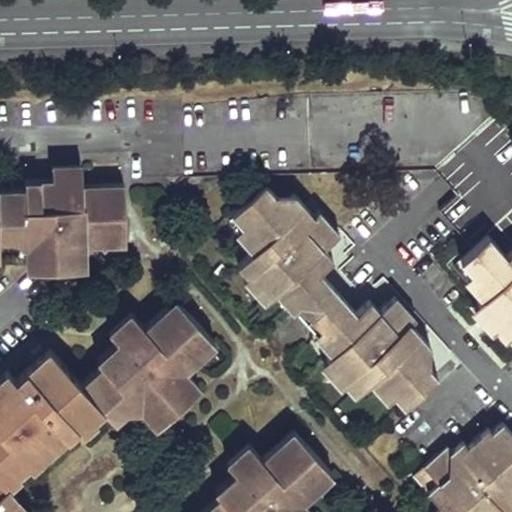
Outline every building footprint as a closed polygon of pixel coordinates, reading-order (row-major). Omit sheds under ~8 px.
[(49,185),(79,183),(78,162),(49,162),(50,177),(49,185)] [(0,237),(22,236),(23,261),(51,261),(52,269),(80,268),(80,243),(95,242),(102,237),(107,242),(122,242),(121,183),(79,183),(49,185),(50,177),(22,179),(21,186),(0,186),(0,237)] [(264,181),(232,210),(250,230),(243,238),(252,248),(240,260),(251,273),(245,279),(254,289),(260,284),(269,294),(275,289),(285,301),(287,303),(289,303),(292,304),(295,305),(297,305),(299,304),(301,303),(327,278),(319,269),(332,257),(321,245),(332,235),(320,222),(316,226),(308,218),(313,212),(293,192),(282,201),(264,181)] [(320,222),(332,235),(337,230),(318,208),(313,212),(308,218),(316,226),(320,222)] [(511,318),(511,241),(505,248),(484,225),(456,251),(476,274),(471,278),(478,287),(490,300),(499,292),(507,303),(493,316),(502,327),(511,318)] [(102,237),(95,242),(102,249),(107,242),(102,237)] [(327,278),(301,303),(321,324),(347,300),(327,278)] [(490,300),(478,287),(466,298),(487,321),(493,316),(507,303),(499,292),(490,300)] [(0,511),(29,511),(23,504),(20,506),(9,495),(16,489),(5,478),(27,460),(29,463),(75,422),(77,424),(100,404),(110,416),(127,400),(144,418),(168,398),(173,403),(195,384),(179,366),(189,356),(192,348),(199,347),(211,338),(172,296),(141,324),(120,343),(115,338),(92,359),(96,364),(78,379),(48,344),(13,374),(23,386),(12,396),(3,386),(0,388),(0,511)] [(404,323),(408,319),(412,316),(393,296),(389,300),(399,312),(396,315),(404,323)] [(321,324),(313,331),(330,350),(325,356),(334,365),(327,371),(339,384),(344,380),(353,389),(368,376),(377,387),(383,381),(402,402),(435,373),(417,352),(428,341),(408,319),(404,323),(396,315),(399,312),(389,300),(379,309),(369,298),(357,310),(347,300),(321,324)] [(120,343),(141,324),(126,308),(105,326),(115,338),(120,343)] [(192,348),(189,356),(198,356),(199,347),(192,348)] [(6,366),(0,370),(0,388),(3,386),(12,396),(23,386),(13,374),(6,366)] [(435,450),(410,471),(436,500),(423,511),(508,511),(511,506),(511,430),(501,419),(491,428),(487,424),(466,443),(461,437),(449,449),(452,452),(444,460),(435,450)] [(309,511),(296,496),(308,485),(308,478),(316,478),(328,468),(289,425),(257,454),(237,473),(231,467),(208,488),(212,494),(195,509),(197,511),(309,511)] [(237,473),(257,454),(244,439),(222,458),(231,467),(237,473)] [(452,452),(449,449),(442,441),(435,450),(444,460),(452,452)] [(308,478),(308,485),(316,486),(316,478),(308,478)] [(20,506),(23,504),(13,492),(9,495),(20,506)]
